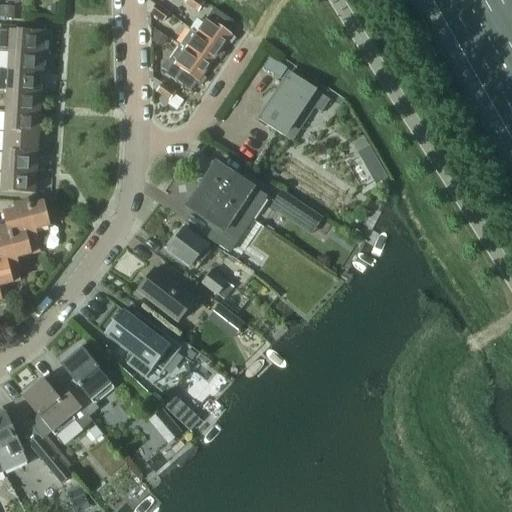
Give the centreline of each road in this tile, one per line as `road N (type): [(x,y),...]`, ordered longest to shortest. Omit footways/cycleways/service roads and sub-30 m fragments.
road 1 (unclassified): [(135,145),(132,189),(116,234),(53,315),(0,362)]
road 2 (residential): [(135,145),(188,138),(255,37)]
road 3 (unclassified): [(132,0),(135,145)]
